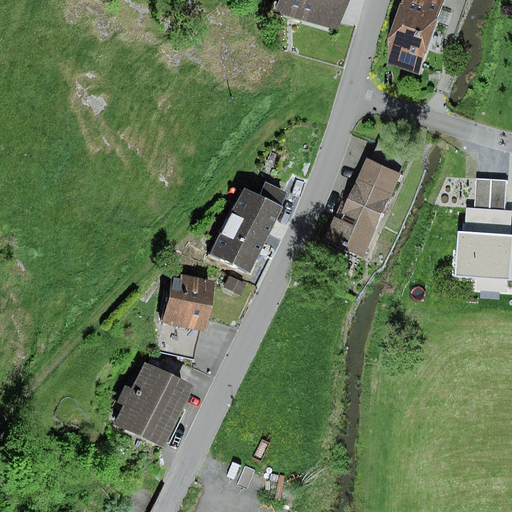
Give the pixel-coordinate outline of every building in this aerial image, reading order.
[(341,0),(272,0),(269,14),(333,31),(341,0)] [(463,2),(455,0),(417,0),(398,66),(440,79),(463,2)] [(397,182),(359,167),(332,234),(371,249),(397,182)] [(288,211),(246,191),(213,258),(255,278),(288,211)] [(511,230),(468,228),(466,271),(511,273),(511,230)] [(213,290),(168,279),(157,326),(202,336),(213,290)] [(200,389),(152,365),(120,427),(168,452),(200,389)] [(301,511),(302,502),(252,496),(250,511),(301,511)]
